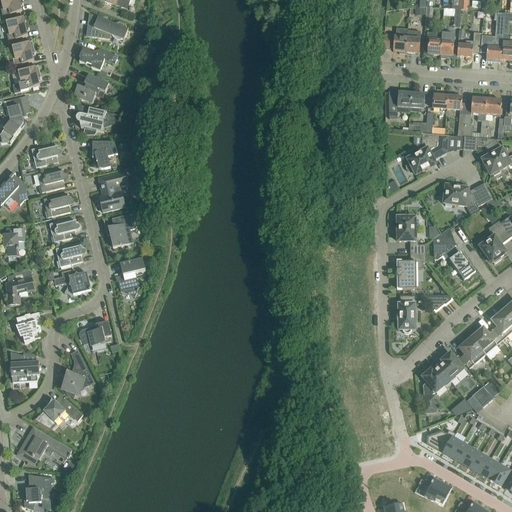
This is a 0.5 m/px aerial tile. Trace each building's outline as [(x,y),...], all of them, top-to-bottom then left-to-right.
[(22,0),(0,0),(3,10),(1,10),(3,19),(5,18),(11,17),(10,15),(22,12),(21,7),(24,6),(22,0)] [(469,0),(460,0),(460,10),(468,11),(469,0)] [(95,18),(90,15),(90,16),(92,17),(90,23),(89,23),(87,37),(99,39),(110,41),(112,36),(124,41),(125,40),(128,32),(134,33),(126,31),(126,28),(125,26),(124,24),(122,23),(119,23),(117,23),(115,24),(113,26),(103,22),(98,20),(95,18)] [(11,43),(17,42),(16,40),(28,37),(27,31),(29,31),(27,19),(6,24),(9,35),(7,35),(9,44),(11,43)] [(408,39),(408,32),(408,30),(397,29),(396,38),(384,37),(383,50),(393,51),(393,52),(399,53),(399,55),(404,55),(405,53),(406,53),(408,39)] [(421,33),(408,32),(408,39),(406,53),(419,55),(421,33)] [(440,56),(442,42),(442,35),(427,33),(426,43),(427,43),(427,42),(428,43),(427,55),(440,56)] [(480,54),(481,45),(482,35),(474,34),(473,43),(466,42),(466,46),(458,46),(457,58),(473,59),(473,53),(480,54)] [(442,42),(440,56),(442,56),(442,59),(448,60),(449,57),(453,57),(454,47),(454,43),(455,36),(442,35),(442,42)] [(503,49),(502,61),(508,62),(510,65),(511,65),(511,43),(510,44),(511,38),(509,36),(504,35),(503,43),(503,49)] [(503,49),(503,43),(498,43),(498,40),(496,40),(495,49),(487,48),(488,45),(481,45),(480,54),(487,54),(486,63),(493,63),(495,61),(502,61),(503,49)] [(15,60),(13,60),(15,68),(17,68),(23,67),(22,65),(34,62),(33,56),(35,55),(33,43),(12,48),(15,60)] [(118,57),(99,50),(97,55),(83,50),(79,59),(81,59),(79,63),(86,66),(86,67),(100,73),(105,62),(115,66),(118,57)] [(23,93),(29,91),(28,90),(40,87),(39,81),(41,80),(39,68),(18,73),(21,84),(13,86),(15,95),(23,93)] [(103,100),(109,84),(88,76),(84,86),(86,86),(85,90),(78,87),(74,97),(92,104),(95,97),(103,100)] [(389,94),(388,94),(389,113),(390,113),(399,114),(410,114),(411,113),(412,94),(398,93),(398,95),(389,94)] [(425,95),(412,94),(411,113),(421,114),(421,110),(424,110),(425,95)] [(447,110),(448,97),(433,96),(432,109),(447,110)] [(455,98),(448,97),(447,110),(461,111),(463,98),(461,98),(461,96),(455,96),(455,98)] [(8,102),(10,110),(7,110),(9,118),(7,121),(8,125),(0,136),(1,138),(3,144),(9,143),(10,144),(24,124),(22,119),(27,118),(26,115),(31,114),(27,97),(8,102)] [(486,115),(487,100),(472,99),(471,114),(479,115),(478,121),(483,122),(486,122),(486,115)] [(502,101),(487,100),(486,115),(501,117),(502,101)] [(120,117),(107,114),(89,110),(88,117),(87,117),(84,117),(83,116),(81,115),(79,115),(78,116),(76,118),(76,119),(77,121),(78,123),(80,123),(81,129),(84,130),(83,137),(95,137),(97,133),(104,135),(103,129),(118,124),(120,117)] [(428,114),(427,124),(426,135),(432,136),(434,114),(428,114)] [(472,139),(473,126),(471,126),(472,116),(466,116),(464,138),(472,139)] [(489,122),(486,122),(484,140),(491,141),(492,128),(488,128),(489,122)] [(426,135),(427,124),(421,124),(421,127),(409,126),(409,129),(409,134),(421,135),(426,135)] [(409,164),(408,165),(407,166),(407,167),(407,168),(407,169),(407,170),(407,171),(408,172),(409,173),(410,173),(411,174),(412,174),(413,174),(414,173),(416,176),(422,173),(423,173),(430,169),(429,167),(435,164),(433,160),(446,153),(447,138),(449,138),(449,137),(432,136),(426,135),(421,135),(421,136),(423,136),(421,153),(408,160),(409,164)] [(504,142),(498,141),(491,141),(484,140),(481,140),(478,139),(477,147),(485,148),(490,157),(482,161),(484,164),(482,165),(487,174),(489,173),(491,176),(494,175),(494,176),(500,173),(500,172),(510,166),(511,168),(511,167),(511,158),(508,161),(502,150),(501,150),(496,142),(504,142)] [(120,167),(115,144),(93,144),(93,155),(95,155),(97,163),(96,163),(96,165),(97,165),(98,166),(98,168),(99,170),(101,171),(103,171),(105,171),(120,167)] [(57,158),(60,157),(61,156),(62,155),(62,153),(62,152),(60,151),(58,151),(58,148),(56,148),(55,145),(32,151),(35,163),(33,163),(34,169),(36,169),(59,164),(57,158)] [(63,183),(66,182),(67,181),(68,180),(68,178),(67,176),(66,176),(64,176),(64,173),(62,173),(61,170),(38,176),(41,188),(39,188),(40,194),(42,194),(65,189),(63,183)] [(99,180),(99,184),(103,197),(99,198),(103,214),(126,208),(121,188),(130,186),(127,173),(99,180)] [(19,184),(18,186),(17,185),(16,185),(15,186),(12,184),(14,182),(11,180),(6,185),(5,184),(1,188),(2,189),(0,191),(0,194),(1,208),(4,205),(5,205),(5,206),(8,209),(15,202),(20,206),(25,201),(28,200),(24,183),(19,184)] [(468,193),(469,190),(462,189),(462,188),(453,187),(453,188),(446,187),(445,194),(443,195),(441,196),(441,199),(442,201),(444,202),(444,205),(446,205),(445,207),(452,208),(452,206),(466,208),(466,205),(475,207),(477,206),(478,208),(493,200),(485,184),(470,192),(470,193),(468,193)] [(69,207),(72,207),(73,206),(74,204),(74,203),(74,201),(72,201),(71,200),(70,198),(68,198),(67,195),(44,200),(47,212),(45,213),(46,219),(48,219),(71,213),(69,207)] [(114,227),(105,229),(107,237),(110,236),(113,249),(133,244),(130,231),(135,230),(132,215),(112,220),(114,227)] [(511,218),(511,217),(501,224),(500,224),(511,239),(511,237),(511,218)] [(75,232),(78,231),(79,231),(80,229),(80,228),(80,226),(78,225),(77,225),(76,222),(74,223),(73,219),(50,225),(53,237),(51,238),(52,244),(54,243),(54,244),(77,238),(75,232)] [(410,242),(410,255),(426,255),(426,246),(418,246),(418,241),(416,241),(416,227),(419,227),(419,221),(415,221),(415,219),(398,219),(398,226),(397,226),(397,235),(398,235),(398,243),(410,242)] [(501,246),(511,239),(500,224),(501,224),(499,222),(489,230),(492,239),(480,248),(492,264),(493,263),(494,265),(502,260),(501,258),(506,254),(501,246)] [(10,236),(3,237),(5,258),(9,258),(9,262),(16,262),(16,257),(19,257),(18,243),(25,243),(24,228),(10,229),(10,236)] [(450,229),(433,240),(434,245),(435,261),(438,261),(456,246),(455,245),(450,229)] [(81,257),(84,256),(85,255),(86,254),(86,252),(86,251),(84,250),(83,250),(82,247),(80,248),(79,244),(56,250),(59,262),(57,262),(58,269),(60,268),(60,269),(83,263),(81,257)] [(464,281),(475,273),(461,253),(450,261),(464,281)] [(426,264),(426,255),(410,255),(410,263),(398,263),(398,271),(397,271),(397,289),(399,289),(399,291),(411,291),(410,283),(416,283),(416,270),(424,270),(423,264),(426,264)] [(143,260),(120,265),(123,277),(117,278),(121,293),(127,292),(127,294),(135,297),(134,299),(135,299),(141,284),(137,283),(136,277),(142,276),(141,273),(145,272),(143,260)] [(74,271),(62,274),(65,286),(67,285),(71,288),(73,296),(81,294),(86,297),(89,292),(91,292),(91,290),(94,285),(89,282),(87,274),(75,277),(74,271)] [(20,306),(20,295),(35,291),(31,272),(11,276),(13,284),(6,285),(7,291),(5,291),(5,297),(7,297),(8,307),(20,306)] [(418,297),(400,297),(400,306),(399,306),(399,313),(398,313),(398,324),(399,324),(399,331),(402,331),(403,333),(404,334),(406,335),(408,335),(410,334),(411,333),(412,331),(415,331),(415,322),(416,322),(416,314),(415,314),(414,307),(418,306),(418,297)] [(424,297),(436,312),(445,305),(446,306),(451,301),(451,300),(454,298),(453,297),(424,297)] [(511,304),(508,308),(507,307),(503,310),(511,320),(511,304)] [(511,334),(511,320),(503,310),(499,314),(500,315),(492,322),(497,328),(493,331),(502,342),(511,334)] [(39,329),(38,328),(36,329),(35,324),(41,322),(39,314),(30,316),(30,315),(25,316),(25,318),(17,320),(21,338),(23,338),(25,345),(35,342),(35,340),(40,339),(39,334),(41,333),(41,331),(41,330),(39,329)] [(101,326),(83,330),(82,331),(80,333),(79,335),(79,337),(80,338),(84,346),(91,345),(92,347),(110,343),(109,338),(112,337),(108,323),(100,325),(101,326)] [(502,342),(493,331),(489,335),(483,329),(476,336),(475,335),(471,338),(486,356),(502,342)] [(486,356),(471,338),(467,341),(468,343),(460,349),(465,355),(460,359),(465,365),(470,370),(486,356)] [(13,384),(37,382),(37,377),(40,377),(39,371),(41,370),(39,368),(39,363),(24,364),(24,357),(11,353),(11,364),(11,370),(10,372),(11,373),(12,378),(13,384)] [(79,354),(72,358),(73,360),(74,362),(74,364),(74,367),(73,369),(71,376),(68,375),(63,390),(66,391),(65,393),(74,400),(76,395),(78,396),(80,390),(82,390),(84,390),(95,384),(86,366),(83,367),(82,365),(83,363),(79,354)] [(465,365),(460,359),(459,357),(456,360),(451,354),(442,362),(443,364),(438,368),(451,383),(457,379),(456,377),(464,370),(462,368),(465,365)] [(451,383),(438,368),(433,372),(432,371),(423,378),(428,384),(424,387),(425,398),(424,398),(425,414),(436,413),(434,397),(432,397),(432,396),(435,393),(436,394),(444,387),(446,388),(451,383)] [(484,388),(472,397),(483,409),(494,400),(484,388)] [(54,401),(43,412),(44,413),(35,421),(34,421),(34,422),(52,432),(51,431),(57,426),(55,423),(65,413),(78,423),(84,415),(60,397),(56,402),(54,401)] [(464,401),(452,411),(456,417),(472,411),(472,410),(464,401)] [(72,452),(36,430),(32,437),(30,435),(21,450),(23,451),(19,457),(31,464),(34,458),(39,461),(44,453),(50,457),(53,453),(66,461),(72,452)] [(428,438),(427,445),(444,455),(453,439),(453,440),(456,435),(449,431),(447,435),(442,433),(428,438)] [(453,439),(444,455),(453,460),(462,445),(453,440),(453,439)] [(462,445),(453,460),(462,466),(472,450),(462,445)] [(472,450),(462,466),(472,471),(481,456),(472,450)] [(481,456),(472,471),(481,477),(490,461),(481,456)] [(490,461),(481,477),(490,482),(499,467),(490,461)] [(499,467),(490,482),(501,488),(510,473),(499,467)] [(44,478),(28,476),(29,490),(26,490),(26,498),(24,498),(25,509),(33,511),(36,504),(42,504),(41,501),(50,500),(50,492),(52,492),(51,484),(44,484),(44,478)] [(434,480),(425,498),(443,508),(452,489),(434,480)] [(461,503),(458,507),(464,511),(467,507),(461,503)]
